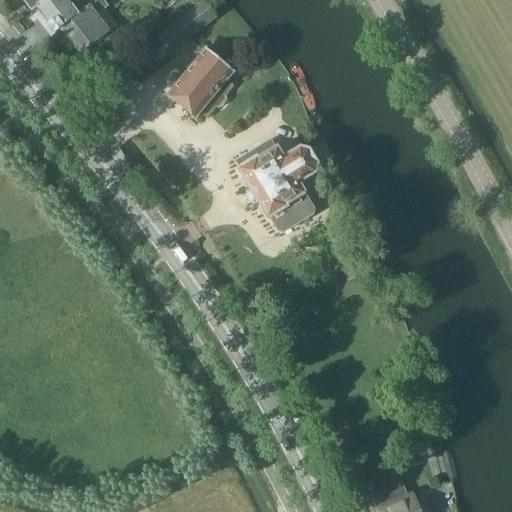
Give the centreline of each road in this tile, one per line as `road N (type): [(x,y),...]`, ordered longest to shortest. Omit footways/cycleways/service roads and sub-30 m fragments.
road 1 (secondary): [(326,511),(266,385),(173,250),(0,46)]
road 2 (tertiary): [(511,221),(384,0)]
